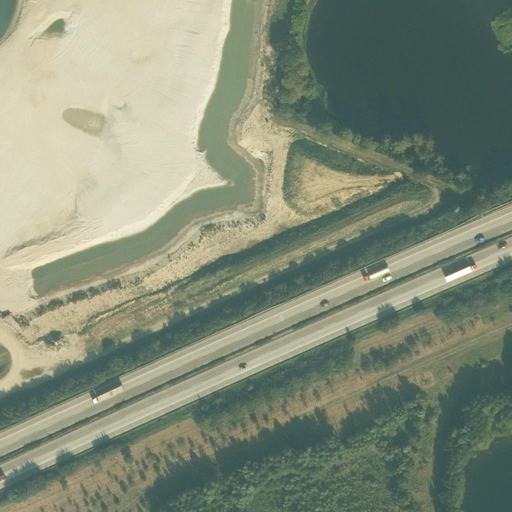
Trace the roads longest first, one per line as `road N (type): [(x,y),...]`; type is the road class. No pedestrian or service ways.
road 1 (motorway): [(511,221),(0,448)]
road 2 (motorway): [(0,473),(511,246)]
